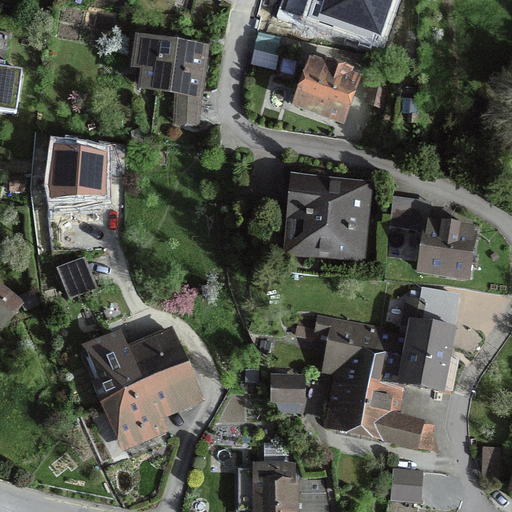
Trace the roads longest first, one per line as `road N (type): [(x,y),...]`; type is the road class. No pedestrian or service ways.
road 1 (residential): [(247,0),(229,103),(245,130),(407,169),(470,197),(511,229)]
road 2 (residential): [(511,318),(474,369),(462,409),(476,511)]
